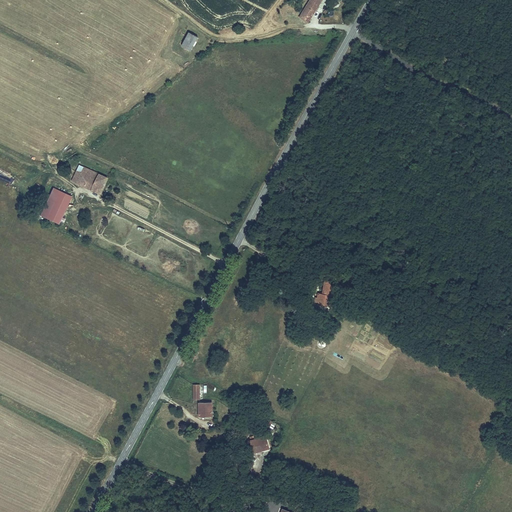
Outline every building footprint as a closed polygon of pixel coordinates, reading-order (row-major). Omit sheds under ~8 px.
[(321,0),(310,0),(299,18),(307,23),(321,0)] [(181,24),(175,36),(185,41),(191,30),(181,24)] [(185,41),(175,36),(174,39),(184,44),(185,41)] [(80,166),(74,181),(78,183),(77,185),(101,194),(108,178),(80,166)] [(59,223),(71,195),(54,187),(41,214),(59,223)] [(329,307),(333,283),(325,282),(323,296),(316,295),(315,305),(329,307)] [(198,401),(198,414),(211,414),(211,401),(198,401)] [(171,428),(174,431),(180,425),(178,422),(171,428)] [(259,451),(259,452),(261,452),(261,450),(266,448),(264,438),(256,439),(253,440),(249,441),(252,453),(259,451)]
